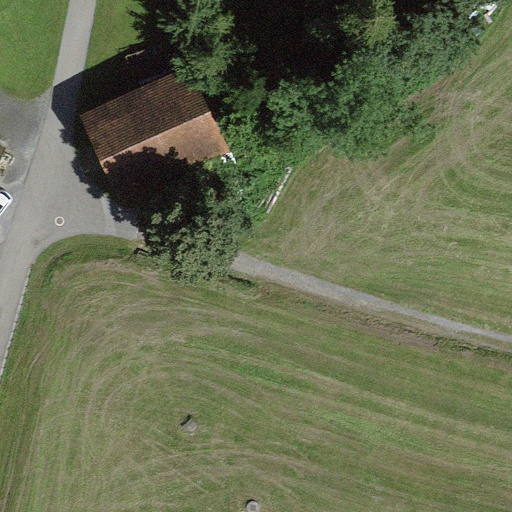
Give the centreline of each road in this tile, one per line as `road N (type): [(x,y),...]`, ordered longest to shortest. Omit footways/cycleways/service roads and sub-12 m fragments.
road 1 (track): [(511,336),(34,179)]
road 2 (residential): [(34,179),(72,0)]
road 3 (track): [(0,296),(34,179)]
